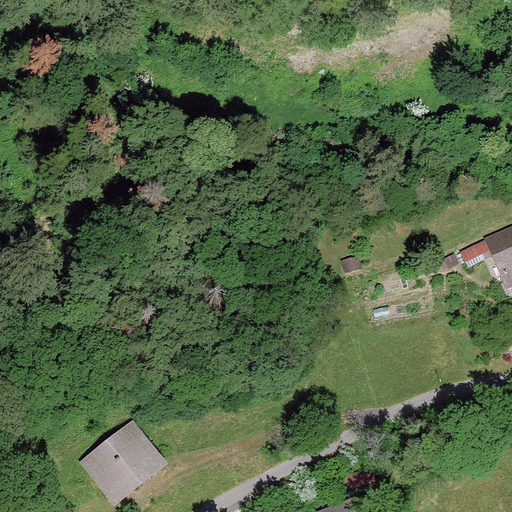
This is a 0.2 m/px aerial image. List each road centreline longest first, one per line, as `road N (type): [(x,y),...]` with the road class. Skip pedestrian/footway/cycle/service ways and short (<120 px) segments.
road 1 (residential): [(511,377),(445,387),(360,424),(219,511)]
road 2 (track): [(452,0),(337,35),(245,31),(162,0)]
